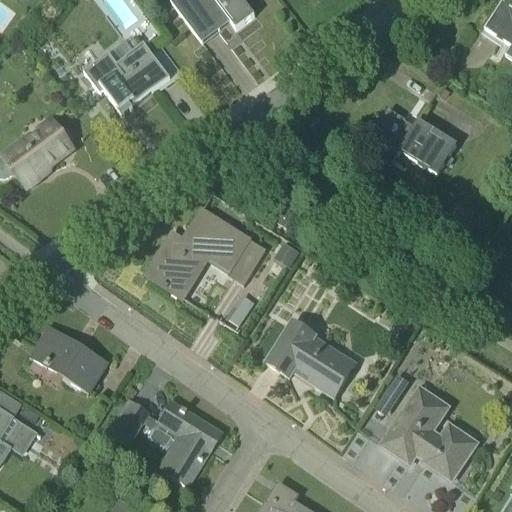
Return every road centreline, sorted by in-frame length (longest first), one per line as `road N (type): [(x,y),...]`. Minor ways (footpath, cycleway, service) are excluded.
road 1 (residential): [(51,272),(414,0)]
road 2 (residential): [(265,436),(51,272)]
road 3 (residential): [(379,511),(265,436)]
